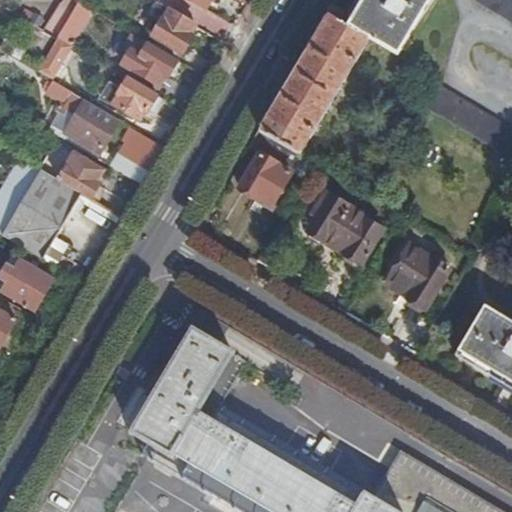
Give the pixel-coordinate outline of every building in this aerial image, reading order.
[(239,0),(249,6),(252,0),(189,0),(207,10),(213,1),(216,2),(216,0),(239,0)] [(365,0),(350,27),(371,40),(388,49),(399,56),(431,0),(365,0)] [(511,0),(477,0),(477,1),(511,22),(511,0)] [(80,3),(77,8),(60,37),(72,45),(92,11),(80,3)] [(198,26),(162,4),(154,18),(163,23),(155,37),(184,55),(194,38),(192,36),(198,26)] [(350,27),(330,16),(300,66),(261,131),(302,155),(336,98),(371,40),(350,27)] [(72,45),(60,37),(58,39),(39,73),(52,80),(72,45)] [(194,71),(185,66),(150,44),(145,52),(136,46),(125,65),(161,87),(167,77),(184,87),(194,71)] [(206,77),(212,67),(192,55),(185,66),(194,71),(206,77)] [(157,118),(167,101),(129,79),(122,91),(112,85),(103,100),(140,122),(146,112),(157,118)] [(75,94),(56,83),(49,94),(68,106),(75,94)] [(511,129),(443,88),(430,110),(511,158),(511,129)] [(75,114),(79,116),(84,119),(92,105),(83,99),(75,114)] [(103,151),(120,121),(92,105),(84,119),(79,116),(70,131),(103,151)] [(156,161),(164,147),(133,128),(125,141),(135,146),(128,158),(150,172),(156,161)] [(302,155),(261,131),(251,149),(261,156),(242,188),(247,196),(250,199),(254,200),(259,200),(274,208),(304,156),(302,155)] [(83,195),(93,201),(102,185),(99,183),(105,172),(76,155),(74,159),(70,156),(67,160),(71,163),(60,182),(83,195)] [(0,194),(0,234),(44,260),(83,195),(60,182),(22,159),(0,194)] [(319,219),(312,235),(310,237),(312,242),(321,247),(327,247),(328,243),(348,255),(346,259),(347,263),(356,268),(361,267),(363,264),(364,265),(384,230),(369,221),(370,219),(327,194),(315,216),(319,219)] [(427,252),(415,246),(414,248),(412,248),(389,286),(404,295),(407,289),(415,294),(414,297),(415,301),(424,305),(431,304),(451,271),(426,256),(427,252)] [(16,270),(9,266),(1,279),(8,283),(3,294),(37,313),(56,281),(22,261),(16,270)] [(511,322),(487,308),(458,356),(511,387),(511,322)] [(0,352),(19,320),(0,309),(0,352)] [(245,363),(191,333),(132,435),(171,458),(174,453),(190,463),(184,475),(245,511),(503,511),(404,453),(376,500),(367,494),(363,499),(217,412),(245,363)]
